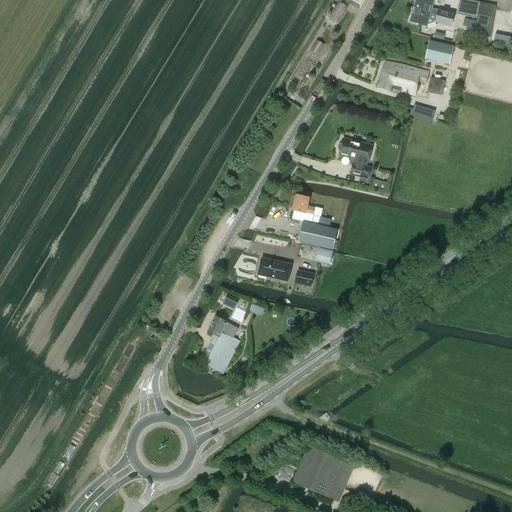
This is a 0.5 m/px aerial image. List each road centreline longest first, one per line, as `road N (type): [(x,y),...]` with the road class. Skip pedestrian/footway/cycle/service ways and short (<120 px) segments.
road 1 (tertiary): [(163,358),(374,0)]
road 2 (primary): [(292,377),(511,230)]
road 3 (primary): [(192,445),(292,377)]
road 4 (primary): [(292,377),(183,426)]
